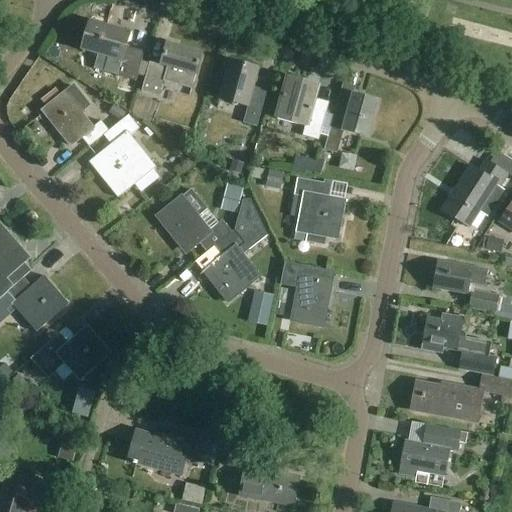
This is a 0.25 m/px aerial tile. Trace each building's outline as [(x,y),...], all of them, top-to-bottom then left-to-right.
[(116,77),(135,82),(144,52),(125,47),(130,32),(90,21),(82,52),(120,62),(116,77)] [(196,76),(202,55),(166,45),(160,66),(151,63),(142,92),(160,97),(164,82),(192,91),(196,76)] [(52,50),(48,62),(93,76),(97,64),(52,50)] [(243,125),(257,128),(267,89),(254,86),(258,71),(229,63),(219,101),(247,109),(243,125)] [(318,142),(320,137),(327,110),(312,105),(318,87),(288,78),(276,121),(305,129),(302,138),(318,142)] [(89,149),(103,137),(108,133),(100,123),(93,129),(81,114),(90,107),(74,87),(43,112),(71,147),(81,139),(89,149)] [(336,108),(324,151),(337,154),(339,147),(343,132),(367,139),(377,103),(352,96),(348,111),(336,108)] [(126,113),(114,105),(108,113),(120,122),(126,113)] [(108,133),(103,137),(111,146),(89,164),(118,200),(156,169),(130,137),(139,130),(128,116),(108,133)] [(243,164),(232,161),(229,171),(240,175),(243,164)] [(468,229),(479,213),(487,218),(504,192),(500,189),(507,177),(486,164),(479,174),(471,168),(443,212),(468,229)] [(315,167),(313,175),(320,177),(322,169),(315,167)] [(279,190),(282,175),(269,172),(266,187),(279,190)] [(297,179),(294,197),(302,198),(295,234),(307,236),(306,243),(324,246),(326,238),(336,240),(341,213),(343,213),(345,203),(321,198),(323,184),(297,179)] [(236,213),(241,193),(227,189),(221,210),(236,213)] [(198,244),(206,254),(214,248),(221,258),(209,267),(202,273),(210,283),(211,282),(229,304),(250,286),(251,287),(262,278),(243,255),(267,236),(250,200),(242,201),(234,232),(231,234),(223,223),(209,234),(197,218),(206,210),(191,191),(182,199),(157,219),(179,246),(183,243),(189,251),(198,244)] [(511,205),(500,223),(511,230),(511,205)] [(0,300),(21,283),(24,280),(23,278),(30,272),(27,268),(23,264),(29,258),(0,226),(0,300)] [(500,254),(504,242),(488,238),(485,250),(500,254)] [(280,286),(299,289),(293,322),(322,328),(329,293),(319,291),(323,270),(284,263),(280,286)] [(466,297),(469,285),(484,288),(487,272),(472,270),(439,263),(433,290),(466,297)] [(0,300),(0,323),(10,315),(15,311),(16,310),(36,333),(45,325),(67,306),(43,278),(31,288),(28,291),(21,283),(0,300)] [(279,289),(276,305),(285,306),(288,291),(279,289)] [(472,294),(469,309),(495,314),(498,300),(472,294)] [(268,319),(272,300),(259,297),(255,316),(268,319)] [(460,325),(461,320),(442,316),(441,322),(428,319),(423,347),(422,351),(441,355),(442,350),(462,354),(459,371),(492,377),(496,359),(488,358),(490,344),(464,339),(465,336),(463,334),(460,333),(462,325),(460,325)] [(109,356),(93,338),(95,336),(86,327),(65,346),(57,337),(31,361),(48,381),(65,366),(80,383),(89,375),(88,374),(109,356)] [(511,370),(500,368),(498,379),(511,381),(511,370)] [(19,375),(12,381),(18,388),(24,382),(19,375)] [(510,397),(511,384),(511,382),(481,377),(479,392),(449,386),(449,389),(416,383),(411,412),(478,424),(483,393),(501,396),(510,397)] [(54,418),(58,392),(42,390),(38,416),(54,418)] [(501,396),(500,404),(508,406),(510,397),(501,396)] [(181,476),(189,447),(146,435),(148,428),(139,425),(129,461),(181,476)] [(389,446),(389,427),(375,426),(375,445),(389,446)] [(450,454),(456,455),(461,433),(427,426),(423,446),(405,443),(400,470),(445,479),(450,454)] [(200,436),(193,462),(213,468),(220,442),(200,436)] [(78,446),(63,441),(57,458),(72,463),(78,446)] [(239,497),(250,499),(294,508),(300,479),(272,474),(274,464),(250,459),(251,454),(229,450),(226,467),(244,470),(239,497)] [(40,511),(46,493),(33,489),(34,485),(8,478),(0,504),(0,511),(40,511)] [(185,484),(181,501),(201,505),(205,489),(185,484)] [(146,503),(166,505),(168,495),(148,492),(146,503)] [(458,511),(460,505),(432,500),(430,511),(393,505),(392,511),(458,511)]
